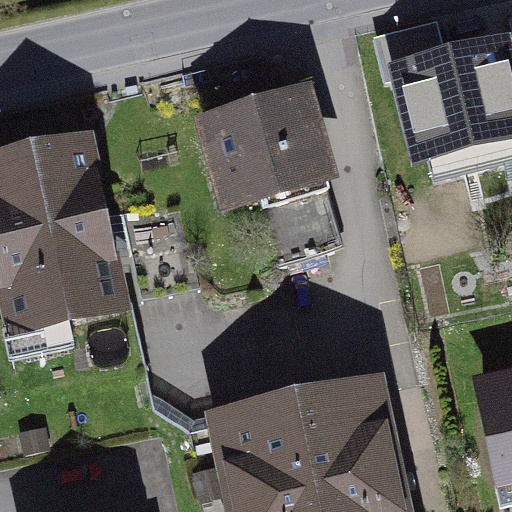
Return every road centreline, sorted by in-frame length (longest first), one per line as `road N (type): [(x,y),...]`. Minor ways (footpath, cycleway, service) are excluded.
road 1 (unknown): [(317,6),(377,345),(367,368),(258,394),(221,394),(199,380),(179,318)]
road 2 (residential): [(345,0),(0,77)]
